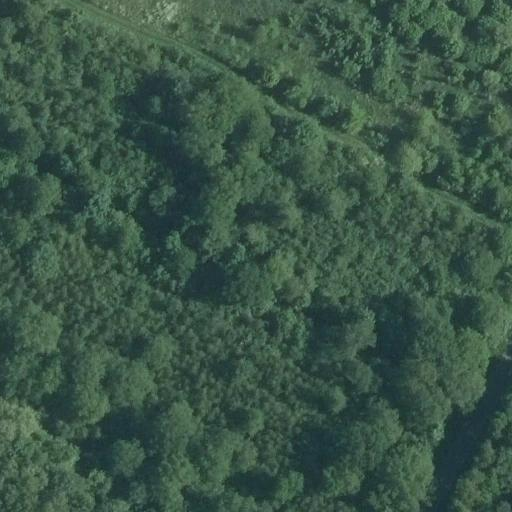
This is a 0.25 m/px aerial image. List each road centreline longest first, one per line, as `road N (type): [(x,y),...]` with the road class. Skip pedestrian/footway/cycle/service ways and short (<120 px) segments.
road 1 (track): [(511,429),(0,152)]
road 2 (track): [(511,231),(69,0)]
road 3 (track): [(0,423),(169,511)]
road 4 (tertiary): [(424,511),(511,354)]
